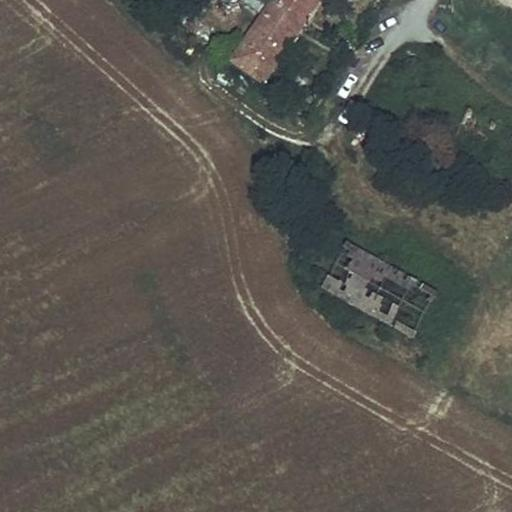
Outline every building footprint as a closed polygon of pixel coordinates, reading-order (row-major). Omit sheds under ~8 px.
[(321,0),(275,0),(273,3),(304,25),(321,0)] [(304,25),(273,3),(233,62),(264,84),(304,25)] [(420,76),(401,66),(361,138),(402,161),(413,142),(445,160),(471,114),(416,83),(420,76)] [(511,136),(471,114),(445,160),(511,197),(511,136)] [(437,297),(349,249),(326,291),(414,339),(437,297)]
